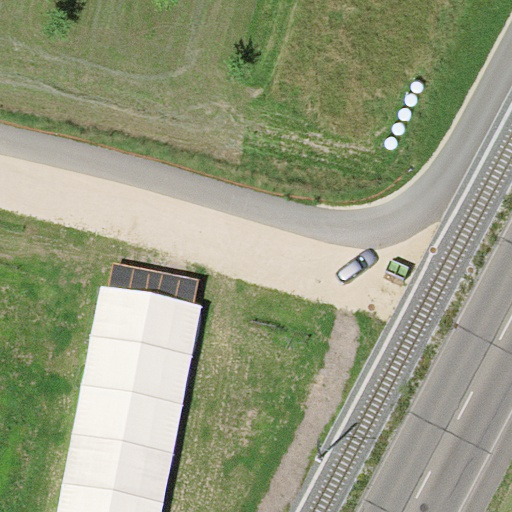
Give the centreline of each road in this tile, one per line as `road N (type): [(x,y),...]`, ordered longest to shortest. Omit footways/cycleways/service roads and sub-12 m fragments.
road 1 (unclassified): [(511,51),(440,179),(412,208),(363,224),(300,217),(0,139)]
road 2 (primary): [(511,315),(407,511)]
